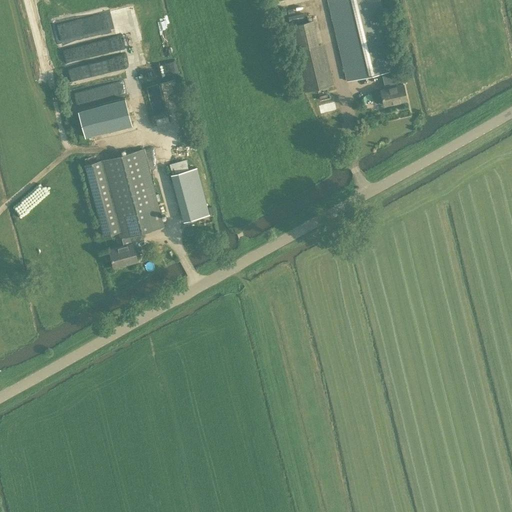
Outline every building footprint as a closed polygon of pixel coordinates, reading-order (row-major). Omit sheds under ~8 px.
[(327,0),(347,81),(381,73),(397,69),(379,0),(327,0)] [(333,84),(324,43),(319,44),(313,19),(288,25),(304,91),(333,84)] [(382,73),(385,88),(380,89),(384,105),(407,100),(403,84),(397,85),(393,71),(382,73)] [(318,96),(319,102),(331,99),(330,94),(318,96)] [(133,127),(126,100),(79,113),(86,139),(133,127)] [(336,111),(334,104),(319,108),(321,115),(336,111)] [(104,236),(118,232),(120,239),(122,238),(130,236),(165,226),(144,149),(99,160),(84,164),(104,236)] [(171,175),(183,221),(209,214),(197,168),(171,175)] [(132,243),(130,236),(122,238),(124,245),(110,249),(114,267),(137,261),(133,243),(132,243)]
